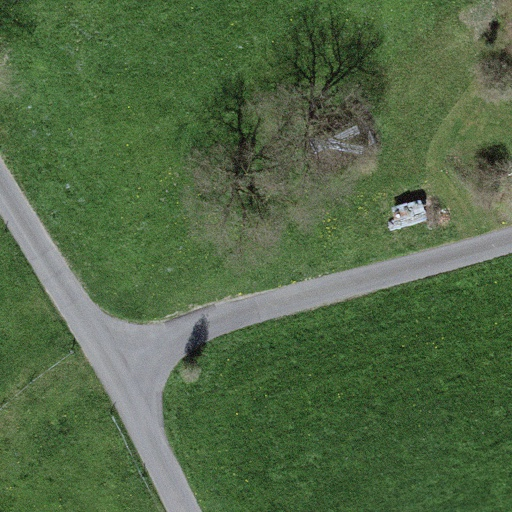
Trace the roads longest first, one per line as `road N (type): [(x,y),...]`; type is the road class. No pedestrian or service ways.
road 1 (unclassified): [(0,156),(108,352)]
road 2 (residential): [(108,352),(179,511)]
